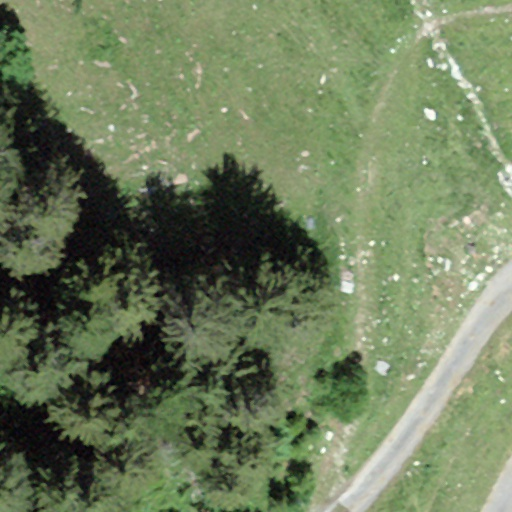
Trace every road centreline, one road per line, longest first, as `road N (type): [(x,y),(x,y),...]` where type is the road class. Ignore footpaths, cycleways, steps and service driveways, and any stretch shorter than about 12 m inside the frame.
road 1 (track): [(511,11),(423,24),(364,158),(362,326),(352,407),(324,484),(330,507)]
road 2 (track): [(330,507),(366,477),(401,420),(511,282)]
